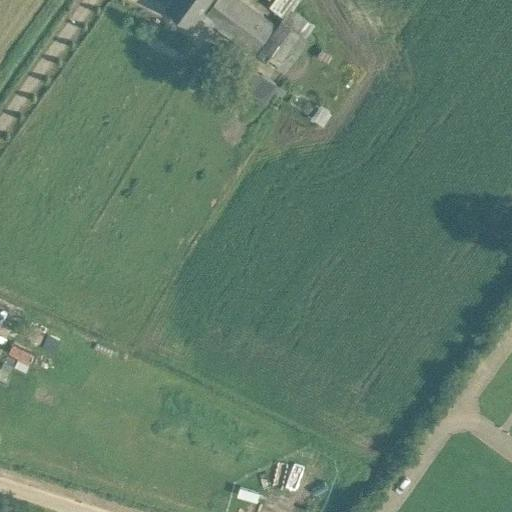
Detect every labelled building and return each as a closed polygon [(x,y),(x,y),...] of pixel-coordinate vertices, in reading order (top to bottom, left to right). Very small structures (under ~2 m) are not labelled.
[(171,0),(168,5),(190,21),(199,10),(253,51),(274,23),(242,0),(171,0)] [(318,21),(295,7),(299,0),(273,0),(270,5),(283,13),(261,50),(289,67),(318,21)] [(231,53),(224,63),(243,75),(238,83),(266,101),(277,82),(231,53)] [(0,319),(0,332),(8,336),(13,325),(0,319)] [(14,377),(5,413),(31,419),(39,383),(14,377)]
